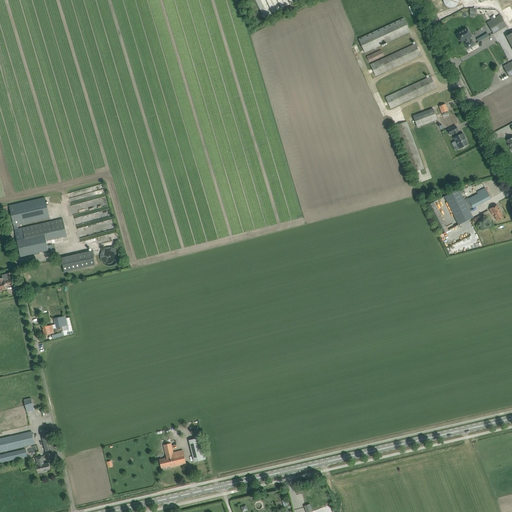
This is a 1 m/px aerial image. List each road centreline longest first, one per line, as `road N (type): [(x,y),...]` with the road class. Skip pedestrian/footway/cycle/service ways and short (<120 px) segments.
road 1 (primary): [(113,511),(511,418)]
road 2 (unclassified): [(511,187),(417,0)]
